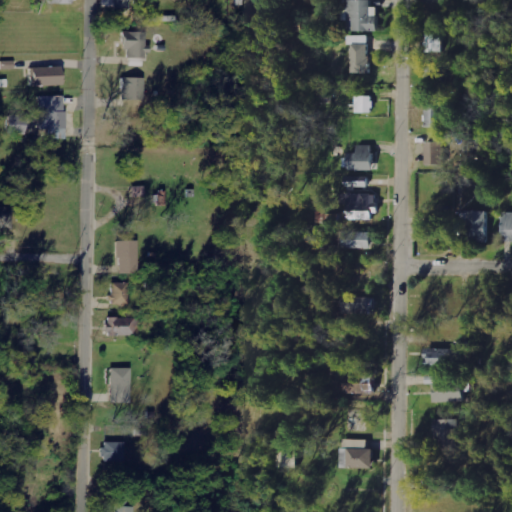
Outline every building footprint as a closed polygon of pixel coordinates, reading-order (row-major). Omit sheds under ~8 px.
[(114,0),(114,8),(133,9),(133,0),(114,0)] [(349,31),(379,31),(380,7),(372,7),(372,0),(349,0),(350,6),(343,6),(343,20),(349,20),(349,31)] [(125,59),(147,58),(146,32),(125,32),(125,59)] [(445,34),(428,34),(427,52),(444,52),(445,34)] [(371,35),(349,36),(349,44),(353,44),(353,74),(371,73),(371,35)] [(62,86),(62,67),(30,68),(30,87),(62,86)] [(445,81),(446,69),(429,68),(428,81),(445,81)] [(144,78),(122,78),(122,100),(143,101),(144,78)] [(357,113),(375,112),(374,96),(356,96),(357,113)] [(65,97),(39,97),(39,130),(48,130),(48,139),(65,139),(65,97)] [(448,127),(449,105),(428,105),(428,127),(448,127)] [(26,134),(27,116),(9,116),(9,134),(26,134)] [(428,165),(446,166),(447,142),(429,141),(428,165)] [(376,170),(375,145),(358,145),(358,153),(347,153),(347,170),(376,170)] [(484,181),(485,196),(495,195),(494,181),(484,181)] [(144,186),(131,187),(131,198),(145,198),(144,186)] [(349,219),(378,220),(378,194),(350,193),(349,219)] [(0,229),(13,230),(12,207),(0,207),(0,229)] [(374,249),(375,232),(346,231),(345,248),(374,249)] [(443,250),(443,231),(429,231),(428,250),(443,250)] [(117,242),(118,275),(138,274),(138,241),(117,242)] [(128,306),(128,284),(111,284),(111,306),(128,306)] [(345,313),(376,313),(376,297),(345,296),(345,313)] [(138,336),(138,319),(107,318),(107,336),(138,336)] [(464,349),(428,349),(427,368),(463,369),(464,349)] [(131,369),(111,368),(110,403),(130,404),(131,369)] [(376,394),(376,381),(371,381),(371,374),(348,373),(347,393),(376,394)] [(435,402),(466,401),(465,380),(435,381),(435,402)] [(458,419),(436,420),(437,447),(459,446),(458,419)] [(370,439),(344,439),(344,469),(377,468),(377,449),(370,449),(370,439)] [(104,463),(124,463),(125,443),(105,443),(104,463)] [(279,468),(299,468),(300,444),(280,443),(279,468)]
